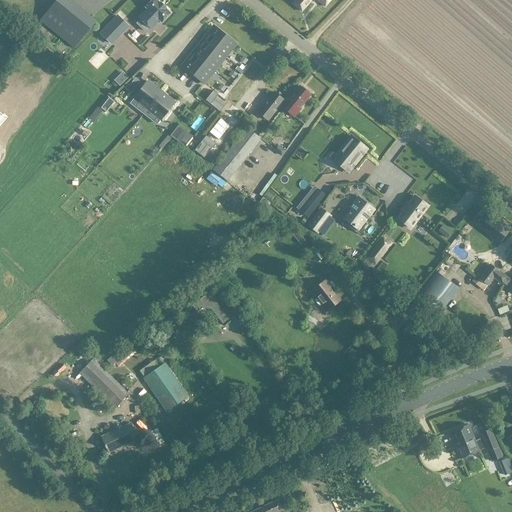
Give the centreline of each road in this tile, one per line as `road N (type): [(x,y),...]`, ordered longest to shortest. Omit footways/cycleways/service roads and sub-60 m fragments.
road 1 (secondary): [(170,511),(447,384),(511,363)]
road 2 (unclassified): [(511,206),(306,48)]
road 3 (unclassified): [(95,511),(0,410)]
